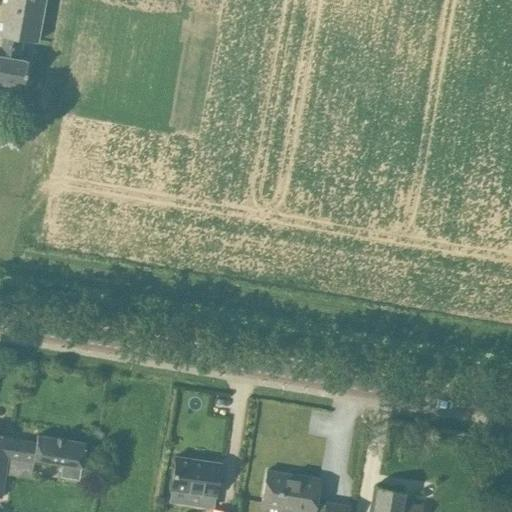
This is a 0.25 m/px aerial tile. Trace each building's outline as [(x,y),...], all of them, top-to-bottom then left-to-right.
[(1,0),(0,9),(0,34),(1,35),(22,39),(37,42),(44,0),(1,0)] [(0,82),(22,86),(27,59),(19,58),(22,39),(1,35),(0,40),(0,82)] [(0,433),(0,496),(2,497),(7,467),(17,468),(19,460),(34,461),(49,464),(50,459),(63,461),(61,477),(78,480),(80,464),(84,442),(39,435),(38,439),(36,439),(35,440),(11,436),(0,433)] [(216,496),(221,463),(176,456),(171,489),(216,496)] [(267,470),(261,505),(301,511),(323,511),(325,503),(316,502),(319,479),(267,470)] [(377,484),(372,511),(421,511),(423,505),(422,505),(402,501),(404,489),(377,484)]
